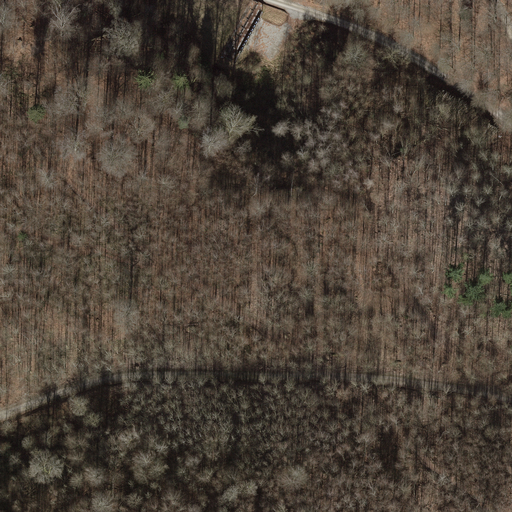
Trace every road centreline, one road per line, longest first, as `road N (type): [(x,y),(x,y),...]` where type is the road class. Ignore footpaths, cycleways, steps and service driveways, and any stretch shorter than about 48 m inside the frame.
road 1 (track): [(0,419),(126,376),(422,382),(511,400)]
road 2 (track): [(268,0),(386,40),(511,128)]
